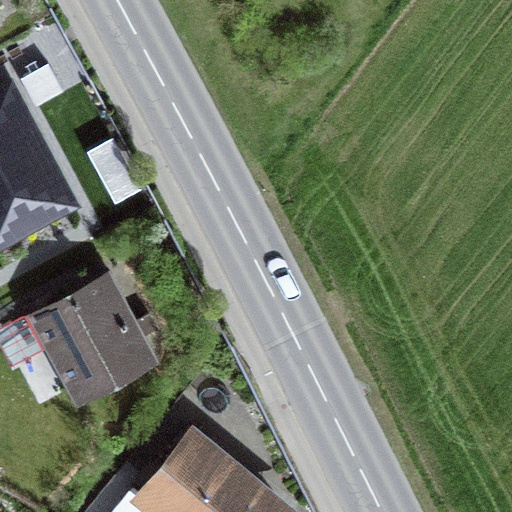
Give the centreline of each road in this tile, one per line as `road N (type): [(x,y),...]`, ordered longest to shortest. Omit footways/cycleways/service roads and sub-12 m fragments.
road 1 (primary): [(116,0),(381,511)]
road 2 (unknown): [(0,319),(143,244)]
